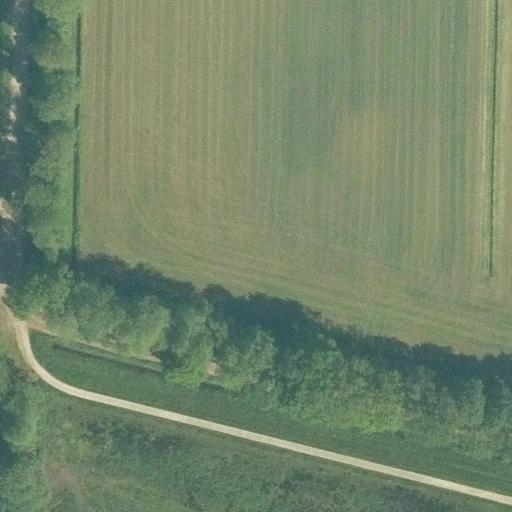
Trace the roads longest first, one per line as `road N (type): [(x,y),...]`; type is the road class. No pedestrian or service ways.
road 1 (track): [(8,154),(3,297),(20,312),(511,434)]
road 2 (track): [(14,0),(8,154)]
